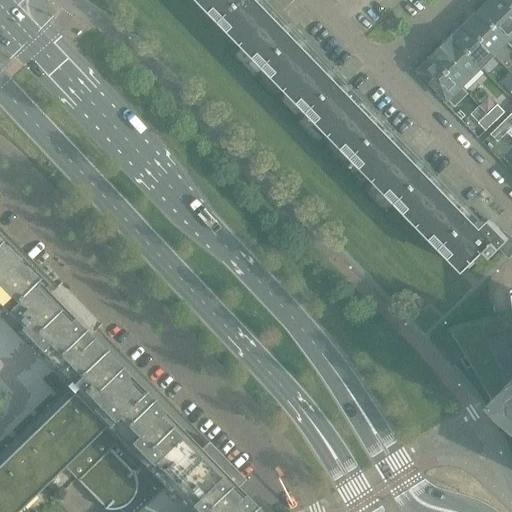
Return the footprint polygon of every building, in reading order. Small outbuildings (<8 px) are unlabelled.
[(484,232),(258,0),(202,0),(213,11),(209,14),(228,33),(232,30),(244,43),(257,56),(254,59),(272,78),(275,75),(301,101),(298,105),(316,124),(320,121),(345,147),(341,150),(360,170),(364,166),(389,192),(385,195),(404,215),(408,211),(433,237),(429,241),(448,260),(452,257),(465,271),(484,252),(490,258),(499,249),(506,256),(511,249),(511,243),(493,224),(484,232)] [(511,10),(502,0),(492,0),(481,11),(510,40),(511,42),(511,10)] [(511,0),(502,0),(511,10),(511,0)] [(510,40),(481,11),(465,26),(494,56),(510,40)] [(494,56),(465,26),(453,38),(481,68),(494,56)] [(481,68),(453,38),(452,36),(430,57),(432,59),(461,87),(481,68)] [(461,87),(432,59),(419,71),(452,106),(466,92),(461,87)] [(495,122),(505,113),(497,105),(488,115),(495,122)] [(486,132),(495,122),(488,115),(478,124),(486,132)] [(507,133),(511,128),(511,118),(509,116),(500,126),(507,133)] [(498,143),(507,133),(500,126),(490,135),(498,143)] [(0,511),(12,511),(59,468),(61,466),(76,481),(79,478),(106,506),(102,509),(105,510),(108,510),(112,510),(115,510),(118,509),(119,509),(122,507),(126,511),(258,511),(253,506),(233,486),(0,245),(0,314),(3,311),(9,318),(8,319),(17,328),(12,333),(72,394),(66,401),(63,398),(0,459),(0,511)] [(511,318),(508,319),(488,322),(469,326),(450,331),(493,403),(494,406),(496,408),(497,411),(501,415),(503,418),(506,421),(509,424),(511,427),(511,426),(511,318)]
